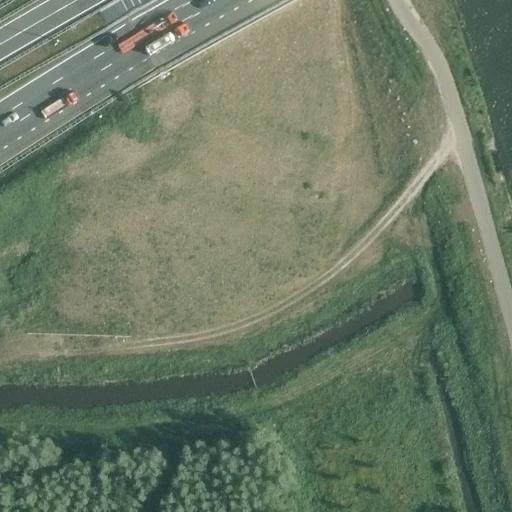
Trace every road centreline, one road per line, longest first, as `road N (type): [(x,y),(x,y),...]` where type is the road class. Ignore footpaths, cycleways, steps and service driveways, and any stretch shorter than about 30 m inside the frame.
road 1 (unclassified): [(511,329),(449,98),(393,0)]
road 2 (motorway): [(0,124),(215,0)]
